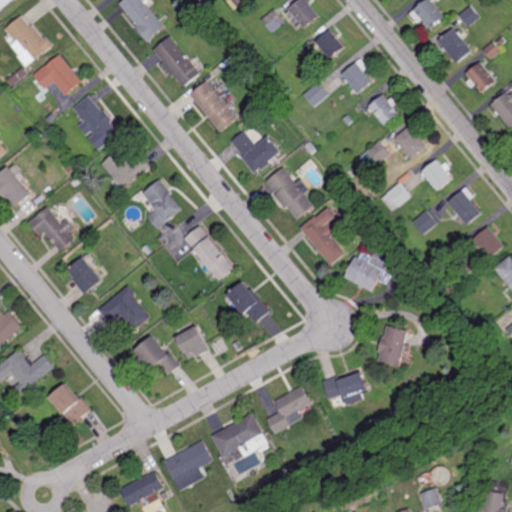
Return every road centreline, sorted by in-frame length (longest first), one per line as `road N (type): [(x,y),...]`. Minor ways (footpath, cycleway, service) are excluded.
road 1 (residential): [(67,0),(317,304),(322,322),(300,345),(55,482)]
road 2 (residential): [(0,239),(153,427)]
road 3 (residential): [(360,0),(511,183)]
